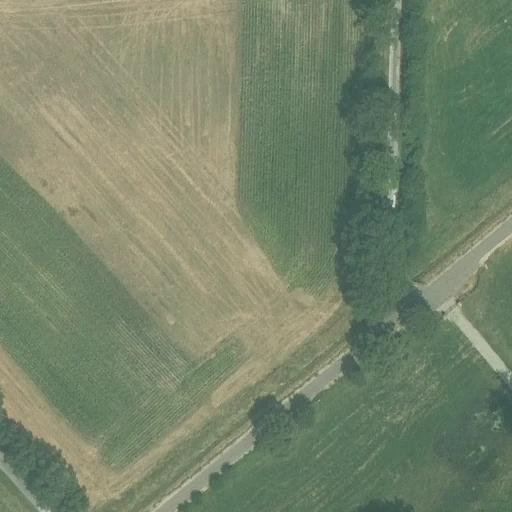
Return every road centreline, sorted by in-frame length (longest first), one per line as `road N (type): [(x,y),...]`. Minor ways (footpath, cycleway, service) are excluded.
road 1 (residential): [(159,511),(410,300)]
road 2 (residential): [(390,0),(390,270),(410,300)]
road 3 (residential): [(410,300),(511,217)]
